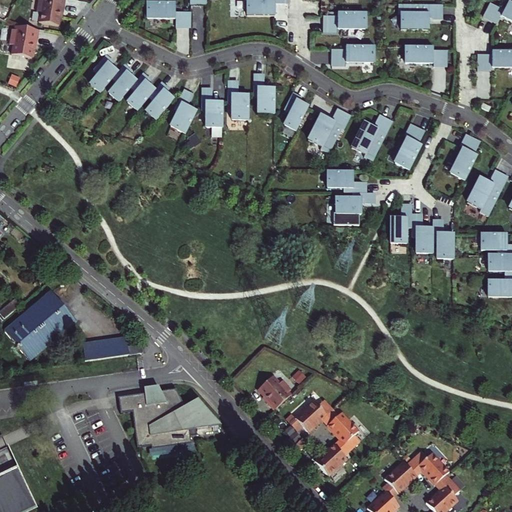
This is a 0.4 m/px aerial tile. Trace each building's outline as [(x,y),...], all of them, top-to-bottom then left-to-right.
[(63,14),(65,0),(38,0),(36,13),(40,14),(38,23),(58,27),(60,18),(61,13),(63,14)] [(288,7),(287,0),(243,0),(244,1),(247,1),(247,17),(274,17),(275,7),(288,7)] [(504,11),(489,4),(483,17),(496,24),(500,16),(511,22),(511,5),(508,3),(504,11)] [(174,4),(147,4),(147,20),(175,20),(175,28),(190,29),(191,13),(174,13),(174,4)] [(440,6),(397,6),(397,15),(400,15),(400,30),(427,30),(427,19),(431,21),(440,21),(440,6)] [(337,14),(337,17),(324,17),(324,32),(336,32),(336,30),(365,30),(365,15),(337,14)] [(34,46),(37,31),(13,26),(12,30),(10,30),(7,45),(11,46),(9,55),(30,59),(31,50),(32,45),(34,46)] [(373,48),(346,48),(346,51),(332,51),(332,66),(344,66),(344,63),(373,64),(373,48)] [(432,48),(405,48),(405,64),(433,64),(433,66),(445,67),(446,52),(432,52),(432,48)] [(511,52),(492,53),(492,56),(477,56),(477,71),(490,71),(490,68),(511,68),(511,52)] [(111,80),(118,73),(110,67),(112,64),(105,57),(93,71),(99,76),(90,86),(100,94),(111,80)] [(130,89),(136,82),(129,76),(131,73),(123,66),(118,73),(111,80),(117,85),(109,95),(119,103),(130,89)] [(149,98),(155,91),(147,85),(150,82),(142,75),(136,82),(130,89),(136,94),(128,104),(137,112),(149,98)] [(262,77),(253,77),(253,98),(258,98),(258,114),(274,114),(274,89),(262,89),(262,77)] [(248,121),(248,96),(236,96),(236,84),(227,83),(227,105),(232,105),(232,121),(248,121)] [(146,113),(156,121),(173,100),(166,94),(168,91),(160,84),(155,91),(149,98),(154,103),(146,113)] [(222,128),(222,103),(210,103),(210,91),(201,91),(201,112),(206,112),(206,128),(222,128)] [(185,134),(196,112),(186,107),(191,96),(183,92),(173,111),(178,113),(170,127),(185,134)] [(295,132),(308,107),(299,103),(301,100),(292,95),(283,111),(290,115),(284,126),(295,132)] [(343,131),(350,117),(337,110),(332,122),(320,116),(308,141),(322,148),(320,151),(329,155),(341,130),(343,131)] [(412,125),(424,128),(427,118),(415,115),(412,125)] [(372,162),(392,123),(379,116),(375,124),(375,127),(374,128),(364,123),(351,148),(365,155),(364,158),(372,162)] [(418,146),(425,132),(411,125),(405,137),(408,139),(395,164),(408,171),(421,147),(418,146)] [(473,156),(480,143),(466,136),(460,147),(463,149),(450,174),(464,181),(476,157),(473,156)] [(488,216),(508,177),(495,170),(491,178),(491,181),(491,182),(480,177),(467,202),(481,210),(480,212),(488,216)] [(341,194),(358,194),(358,185),(346,184),(346,173),(321,173),(321,189),(337,189),(337,194),(341,194)] [(358,194),(341,194),(341,199),(325,198),(325,215),(349,215),(350,203),(362,203),(362,194),(358,194)] [(411,216),(411,208),(402,207),(402,220),(390,220),(390,245),(406,245),(406,229),(411,229),(411,216)] [(432,247),(432,229),(421,229),(421,217),(411,216),(411,229),(411,238),(416,238),(416,254),(432,254),(432,247)] [(453,263),(453,238),(441,237),(441,225),(432,225),(432,229),(432,247),(437,247),(437,262),(453,263)] [(511,256),(511,246),(504,247),(504,235),(479,235),(479,251),(494,251),(494,256),(511,256)] [(502,277),(511,277),(511,267),(511,268),(511,256),(494,256),(486,256),(486,272),(502,272),(502,277)] [(511,286),(511,277),(502,277),(502,282),(486,282),(486,298),(511,298),(511,287),(511,286)] [(77,322),(50,291),(3,332),(29,362),(77,322)] [(127,339),(100,343),(91,344),(82,345),(84,363),(129,357),(128,348),(127,339)] [(143,355),(142,346),(128,348),(129,357),(143,355)] [(273,412),(291,395),(289,392),(290,391),(282,381),(279,384),(272,377),(257,391),(268,402),(266,404),(273,412)] [(141,396),(115,400),(117,416),(132,414),(135,439),(132,439),(134,450),(148,448),(148,451),(188,446),(186,432),(217,428),(196,403),(183,409),(174,391),(157,393),(154,389),(140,390),(141,396)] [(321,421),(333,411),(324,402),(318,407),(313,402),(295,419),(301,426),(308,434),(321,421)] [(338,417),(333,411),(321,421),(327,427),(338,417)] [(358,432),(341,414),(338,417),(327,427),(339,440),(349,452),(359,443),(353,437),(358,432)] [(295,431),(301,426),(295,419),(291,415),(285,420),(295,431)] [(308,444),(302,439),(296,445),(301,451),(308,444)] [(349,452),(339,440),(333,446),(343,457),(349,452)] [(343,457),(333,446),(315,463),(328,477),(347,460),(343,457)] [(412,462),(422,473),(434,486),(445,476),(449,473),(432,454),(427,459),(421,453),(412,462)] [(422,473),(412,462),(406,467),(416,478),(422,473)] [(387,484),(397,495),(416,478),(406,467),(403,463),(384,480),(387,484)] [(0,511),(31,511),(38,509),(18,469),(0,476),(0,511)] [(445,476),(434,486),(439,492),(450,482),(445,476)] [(450,482),(439,492),(426,504),(433,511),(432,511),(446,511),(458,502),(453,497),(459,491),(450,482)] [(397,495),(387,484),(382,489),(385,493),(392,500),(397,495)] [(393,511),(399,507),(392,500),(385,493),(367,510),(368,511),(393,511)]
